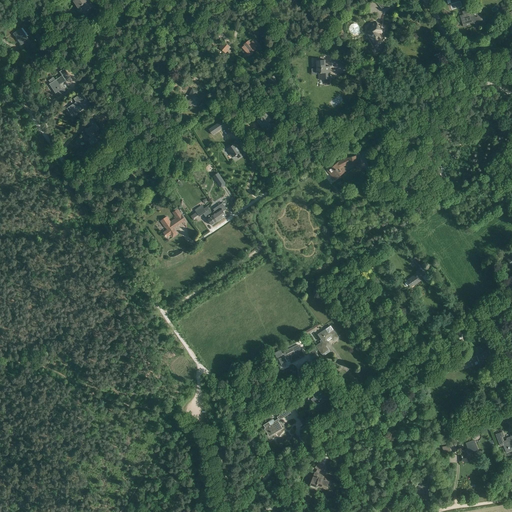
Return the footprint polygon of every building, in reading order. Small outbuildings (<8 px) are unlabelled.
[(85,11),(93,6),(88,0),(74,0),(74,1),(78,8),(81,5),(85,11)] [(483,21),(481,16),(481,14),(477,15),(475,8),(462,11),(463,15),(460,16),(461,19),(463,18),(464,24),(473,22),(472,21),(475,20),(476,23),(483,21)] [(377,42),(383,38),(377,28),(379,27),(375,21),(375,22),(370,25),(371,28),(366,32),(371,38),(370,39),(374,46),(378,43),(377,42)] [(356,24),(354,23),(351,24),(350,26),(349,29),(350,31),(352,33),(354,34),(357,33),(359,31),(359,28),(358,26),(356,24)] [(23,42),(26,45),(30,42),(21,29),(13,34),(16,38),(17,37),(17,38),(22,43),(21,44),(23,42)] [(218,48),(226,54),(231,47),(223,41),(218,48)] [(250,43),(249,41),(244,45),(251,53),(256,49),(257,50),(259,49),(253,41),(250,43)] [(331,79),(330,70),(330,66),(325,66),(325,60),(316,60),(317,73),(319,73),(319,79),(331,79)] [(62,76),(50,84),(56,93),(59,91),(61,94),(65,91),(61,84),(67,80),(66,78),(69,77),(64,69),(60,72),(62,76)] [(272,85),(277,82),(274,76),(268,80),(272,85)] [(166,94),(171,97),(177,85),(173,82),(166,94)] [(190,106),(191,104),(197,107),(200,100),(195,97),(198,91),(192,88),(189,96),(186,95),(183,101),(184,102),(190,106)] [(67,108),(72,116),(84,108),(81,103),(86,100),(82,93),(74,99),(76,102),(67,108)] [(268,122),(270,121),(265,114),(265,115),(262,112),(260,114),(262,117),(261,118),(265,124),(263,126),(265,130),(271,126),(268,122)] [(226,125),(223,120),(209,129),(213,135),(226,125)] [(88,138),(92,145),(99,141),(93,133),(99,129),(95,123),(85,130),(89,136),(90,135),(91,137),(88,138)] [(243,154),(236,143),(230,147),(231,149),(229,150),(234,156),(236,155),(236,156),(237,155),(238,158),(243,154)] [(333,171),(338,177),(344,172),(339,167),(341,165),(342,166),(348,163),(348,162),(350,162),(351,165),(358,164),(356,156),(347,158),(339,162),(328,170),(330,173),(333,171)] [(221,187),(226,184),(222,178),(217,182),(221,187)] [(215,211),(212,213),(212,214),(217,222),(226,215),(223,211),(227,209),(222,203),(213,209),(215,211)] [(207,206),(204,208),(202,205),(195,210),(196,212),(190,216),(193,220),(199,216),(204,213),(212,225),(217,222),(212,214),(212,213),(207,206)] [(176,227),(185,220),(181,214),(181,215),(178,209),(173,212),(177,218),(170,222),(167,217),(161,221),(167,230),(164,233),(167,237),(171,234),(173,237),(177,234),(174,229),(176,227)] [(419,282),(421,280),(422,279),(421,277),(424,275),(420,270),(417,272),(418,273),(407,281),(411,287),(415,285),(414,284),(419,281),(419,282)] [(334,341),(338,337),(330,325),(318,334),(322,339),(320,340),(321,342),(316,345),(322,354),(329,349),(326,346),(330,343),(328,341),(332,338),(334,341)] [(299,349),(294,352),(292,348),(277,356),(282,365),(281,364),(287,361),(288,361),(287,359),(289,358),(291,362),(304,355),(302,351),(300,352),(299,349)] [(489,364),(487,358),(491,357),(489,349),(476,353),(476,352),(470,354),(472,360),(477,358),(480,366),(489,364)] [(331,388),(328,384),(325,380),(320,384),(326,392),(331,388)] [(316,405),(326,397),(319,387),(311,393),(314,397),(311,399),(316,405)] [(287,406),(278,412),(282,418),(291,413),(287,406)] [(282,418),(280,415),(277,417),(278,419),(273,422),(274,423),(271,425),(269,422),(263,425),(265,428),(265,429),(268,434),(271,432),(272,434),(282,428),(278,421),(279,420),(282,418)] [(475,426),(478,433),(488,429),(486,422),(475,426)] [(511,433),(510,434),(511,436),(507,438),(506,440),(504,441),(502,437),(504,436),(502,432),(496,434),(500,445),(503,444),(506,453),(511,450),(511,433)] [(477,448),(474,440),(466,443),(468,448),(460,452),(462,456),(462,458),(462,457),(464,461),(470,459),(469,456),(470,456),(469,452),(477,448)] [(318,474),(321,471),(324,466),(319,462),(315,467),(317,469),(317,470),(316,471),(316,472),(315,473),(310,484),(316,486),(317,485),(323,487),(323,488),(324,488),(325,488),(326,488),(329,482),(323,479),(324,477),(320,476),(321,475),(318,474)] [(426,488),(428,487),(427,484),(416,485),(417,492),(423,491),(423,493),(427,493),(426,488)]
